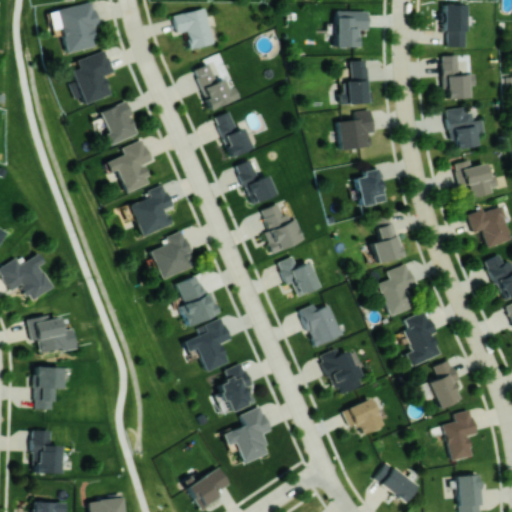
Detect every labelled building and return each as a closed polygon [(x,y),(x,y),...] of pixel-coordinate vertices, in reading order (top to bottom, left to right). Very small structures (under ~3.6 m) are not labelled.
[(54,8),(64,51),(95,44),(90,24),(95,23),(90,0),(54,8)] [(444,45),(462,46),(463,3),(440,3),(440,30),(444,30),(444,45)] [(174,32),(184,30),(187,47),(210,42),(203,7),(170,14),(174,32)] [(364,10),(333,9),(332,45),(356,46),(356,28),(364,28),(364,10)] [(69,69),(81,102),(108,93),(102,74),(110,71),(102,49),(74,59),(77,67),(69,69)] [(469,96),(468,85),(472,84),(472,73),(456,73),(455,53),(438,54),(440,87),(443,87),(443,97),(469,96)] [(343,102),(366,101),(364,58),(347,59),(348,80),(342,80),(343,102)] [(206,108),(234,97),(229,84),(225,86),(221,77),(213,80),(206,62),(190,69),(206,108)] [(97,110),(106,131),(103,133),(107,144),(135,132),(122,100),(97,110)] [(449,148),(475,144),(473,132),(482,131),(480,118),(470,119),(469,111),(462,112),(461,106),(444,108),(449,148)] [(334,120),(338,148),(368,144),(366,131),(371,130),(368,108),(351,110),(352,117),(334,120)] [(240,125),(234,127),(227,110),(212,116),(228,156),(249,147),(240,125)] [(114,169),(122,191),(147,182),(140,162),(148,159),(140,138),(118,146),(121,153),(102,160),(107,171),(114,169)] [(272,194),(265,173),(254,176),(248,158),(234,163),(248,202),(272,194)] [(483,161),(468,165),(467,158),(451,161),(456,185),(465,183),(468,194),(496,189),(493,174),(486,175),(483,161)] [(383,199),(376,166),(360,170),(360,175),(352,176),(358,205),(383,199)] [(126,204),(139,235),(168,222),(162,207),(168,205),(159,182),(143,189),(146,195),(126,204)] [(300,239),(290,211),(280,214),(275,202),(257,209),(265,229),(261,230),(269,251),(300,239)] [(479,229),(484,246),(509,238),(499,204),(464,214),(470,232),(479,229)] [(373,261),(399,255),(388,213),(370,218),(376,239),(368,241),(373,261)] [(157,277),(192,266),(180,229),(159,236),(162,244),(148,248),(157,277)] [(13,256),(0,263),(0,278),(7,290),(17,284),(26,299),(49,286),(36,264),(42,260),(36,251),(17,262),(13,256)] [(511,293),(511,268),(508,259),(501,262),(497,253),(483,258),(500,299),(511,293)] [(315,287),(306,260),(294,264),(291,255),(275,260),(283,283),(290,280),(295,294),(315,287)] [(383,268),(386,278),(375,281),(385,314),(411,306),(405,286),(411,284),(404,262),(383,268)] [(216,312),(208,290),(201,293),(193,273),(170,283),(186,323),(216,312)] [(511,300),(502,304),(511,327),(511,326),(511,300)] [(314,308),(311,302),(296,309),(312,345),(340,333),(326,303),(314,308)] [(407,365),(437,353),(429,332),(431,331),(422,309),(401,318),(405,328),(400,329),(409,350),(403,352),(407,365)] [(72,347),(68,327),(57,329),(55,315),(44,317),(43,314),(23,317),(27,339),(34,338),(36,351),(57,347),(57,350),(72,347)] [(194,326),(197,333),(180,340),(184,350),(194,347),(202,370),(226,361),(218,341),(226,338),(219,316),(194,326)] [(318,353),(332,393),(360,383),(348,348),(337,352),(335,347),(318,353)] [(435,407),(458,399),(451,381),(454,379),(446,358),(429,364),(434,377),(425,380),(435,407)] [(225,410),(253,400),(237,361),(220,368),(224,378),(214,382),(225,410)] [(31,407),(48,408),(49,387),(57,387),(58,365),(32,364),(31,407)] [(357,432),(378,425),(369,397),(340,407),(346,426),(355,423),(357,432)] [(267,429),(257,405),(236,413),(241,424),(219,433),(224,444),(232,441),(241,462),(266,452),(258,433),(267,429)] [(447,459),(469,454),(465,434),(472,432),(467,408),(450,412),(452,420),(439,422),(447,459)] [(56,472),(56,444),(46,444),(47,429),(29,429),(29,472),(56,472)] [(401,502),(414,485),(383,461),(370,478),(401,502)] [(182,485),(197,510),(215,499),(210,492),(226,483),(215,465),(182,485)] [(455,511),(473,511),(477,511),(475,473),(453,474),(455,511)] [(83,511),(121,511),(120,497),(83,499),(83,511)] [(51,511),(51,500),(30,500),(29,511),(51,511)]
